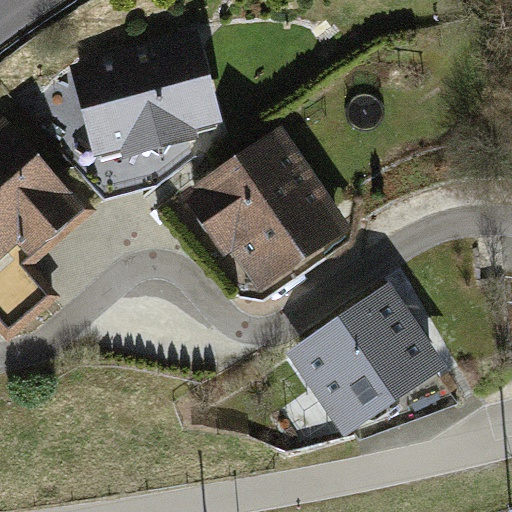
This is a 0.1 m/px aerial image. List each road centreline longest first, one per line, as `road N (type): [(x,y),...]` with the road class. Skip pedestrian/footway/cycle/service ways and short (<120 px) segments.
road 1 (residential): [(511,224),(446,219),(274,326),(241,328),(177,263),(144,261),(17,352)]
road 2 (residential): [(511,440),(382,478),(153,511)]
